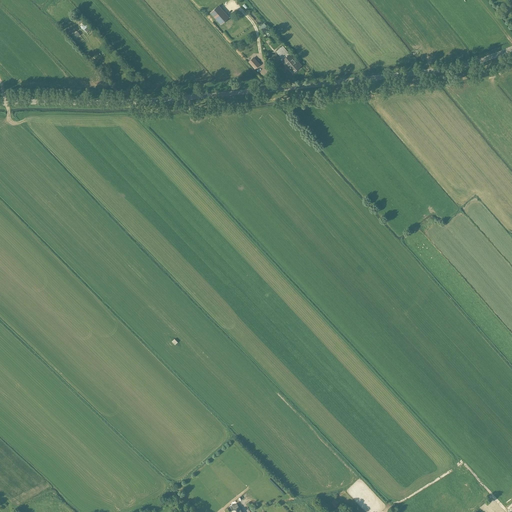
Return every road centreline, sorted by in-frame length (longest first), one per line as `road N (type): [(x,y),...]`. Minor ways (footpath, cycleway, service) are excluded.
road 1 (unclassified): [(0,103),(270,89),(454,68),(511,49)]
road 2 (track): [(506,510),(461,466),(384,503),(286,398)]
